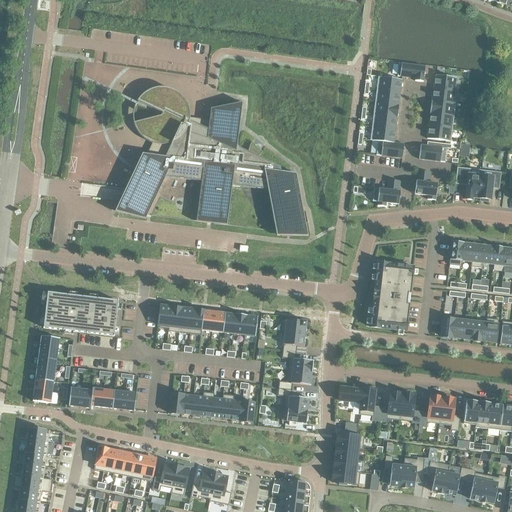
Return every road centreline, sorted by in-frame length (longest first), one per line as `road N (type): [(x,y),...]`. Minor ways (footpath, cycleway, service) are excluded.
road 1 (residential): [(336,290),(0,249)]
road 2 (residential): [(0,406),(320,476)]
road 3 (residential): [(336,290),(360,276),(379,223),(462,211),(511,217)]
road 4 (unclassified): [(7,185),(31,0)]
road 5 (residential): [(329,369),(511,391)]
road 6 (residential): [(332,333),(511,353)]
road 7 (unknown): [(413,150),(408,104),(416,90),(427,98),(417,149)]
